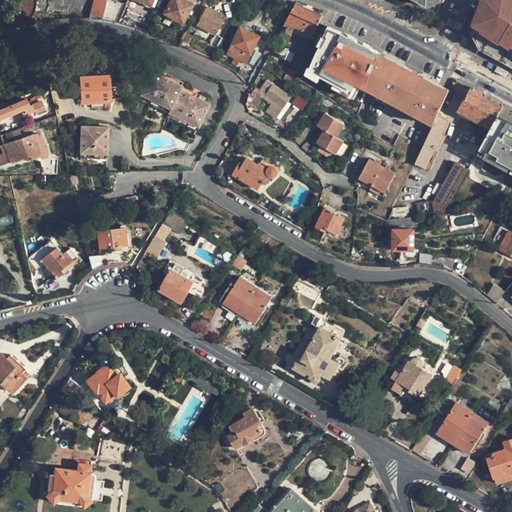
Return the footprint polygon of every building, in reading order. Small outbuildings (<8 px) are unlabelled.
[(49,0),(47,11),(74,9),(91,10),(93,0),(49,0)] [(93,0),(91,10),(90,13),(120,19),(123,11),(126,4),(126,3),(122,2),(113,0),(93,0)] [(170,0),(164,11),(182,22),(192,4),(185,0),(170,0)] [(511,29),(511,0),(481,0),(478,8),(511,29)] [(140,7),(126,4),(123,11),(137,15),(140,7)] [(313,34),(322,15),(295,4),(284,24),(292,28),(294,25),(313,34)] [(215,34),(225,16),(207,6),(197,24),(215,34)] [(498,59),(511,35),(511,29),(478,8),(474,18),(471,26),(470,31),(478,48),(498,59)] [(170,35),(173,30),(160,24),(157,29),(170,35)] [(259,35),(252,32),(241,27),(228,53),(235,57),(233,60),(238,63),(240,59),(246,62),(259,35)] [(192,36),(185,32),(178,44),(185,47),(192,36)] [(208,42),(217,47),(222,38),(215,34),(211,40),(209,39),(208,42)] [(511,35),(498,59),(511,66),(511,35)] [(359,54),(336,42),(326,61),(340,68),(335,78),(344,83),(359,54)] [(397,82),(406,66),(379,52),(365,87),(388,100),(394,88),(391,86),(393,83),(394,83),(395,81),(397,82)] [(299,65),(296,72),(294,76),(310,86),(311,86),(317,76),(299,65)] [(417,72),(406,66),(397,82),(395,81),(394,83),(393,83),(391,86),(394,88),(388,100),(399,106),(406,94),(419,102),(422,95),(416,92),(415,94),(408,90),(417,72)] [(247,83),(252,75),(242,68),(239,72),(244,78),(247,83)] [(289,86),(294,76),(296,72),(289,68),(282,81),(289,86)] [(175,92),(179,84),(153,71),(142,94),(152,99),(161,104),(171,108),(178,94),(175,92)] [(82,102),(91,102),(105,101),(110,100),(108,72),(81,74),(81,81),(74,81),(75,93),(81,93),(82,102)] [(399,106),(433,124),(438,114),(449,89),(417,72),(408,90),(415,94),(416,92),(422,95),(419,102),(406,94),(399,106)] [(317,76),(311,86),(315,89),(322,78),(317,76)] [(265,94),(269,98),(273,101),(272,104),(270,107),(280,114),(291,96),(267,79),(262,86),(267,90),(265,94)] [(316,89),(315,89),(311,86),(310,86),(306,93),(311,96),(316,89)] [(497,118),(503,105),(471,87),(458,110),(490,128),(497,118)] [(249,93),(246,102),(257,107),(261,94),(252,90),(252,93),(249,93)] [(139,99),(150,104),(152,99),(142,94),(139,99)] [(171,108),(168,113),(178,118),(188,123),(198,128),(209,104),(190,95),(189,99),(186,98),(178,94),(171,108)] [(293,101),(298,105),(303,98),(297,94),(293,101)] [(0,119),(0,117),(24,108),(30,105),(33,110),(34,113),(42,110),(39,101),(33,103),(30,104),(29,101),(27,98),(0,109),(0,119)] [(303,98),(298,105),(292,115),(297,119),(308,101),(303,98)] [(152,99),(150,104),(159,109),(161,104),(152,99)] [(161,104),(159,109),(168,113),(171,108),(161,104)] [(26,113),(33,110),(30,105),(24,108),(26,113)] [(316,123),(323,128),(334,134),(341,122),(323,111),(316,123)] [(166,118),(176,123),(178,118),(168,113),(166,118)] [(447,119),(438,114),(433,124),(415,162),(429,168),(444,136),(441,134),(447,119)] [(176,123),(186,128),(188,123),(178,118),(176,123)] [(511,126),(497,118),(477,155),(511,173),(511,126)] [(474,127),(465,122),(460,130),(462,131),(460,136),(467,140),(474,127)] [(195,133),(198,128),(188,123),(186,128),(195,133)] [(81,127),(80,152),(94,152),(107,153),(108,128),(81,127)] [(334,152),(342,139),(334,134),(323,128),(315,141),(334,152)] [(3,143),(4,145),(9,161),(10,162),(27,157),(31,156),(32,159),(42,156),(35,136),(34,133),(3,143)] [(41,134),(38,135),(35,136),(42,156),(43,158),(49,156),(41,134)] [(346,142),(342,139),(334,152),(338,155),(346,142)] [(7,162),(9,161),(4,145),(1,146),(7,162)] [(257,164),(247,158),(243,164),(239,163),(232,174),(257,188),(261,181),(264,182),(270,175),(272,176),(274,175),(275,174),(277,171),(276,169),(275,168),(273,167),(271,167),(269,168),(259,163),(257,164)] [(359,177),(372,184),(382,165),(369,158),(359,177)] [(433,203),(435,213),(444,210),(467,169),(456,162),(433,203)] [(395,172),(382,165),(372,184),(369,188),(382,195),(395,172)] [(184,180),(186,170),(163,171),(162,171),(162,181),(184,180)] [(344,217),(324,208),(316,227),(325,231),(327,227),(339,233),(342,227),(340,226),(344,217)] [(400,211),(394,208),(389,219),(392,219),(409,217),(408,211),(400,211)] [(171,211),(164,224),(172,229),(180,233),(188,221),(171,211)] [(418,217),(409,217),(392,219),(392,225),(418,223),(418,217)] [(164,224),(162,223),(155,235),(164,241),(172,229),(164,224)] [(124,236),(123,227),(99,230),(101,252),(115,250),(115,246),(123,246),(129,245),(128,236),(124,236)] [(413,229),(393,229),(392,249),(399,250),(399,255),(417,255),(417,249),(413,249),(413,229)] [(511,255),(511,232),(508,230),(499,249),(511,255)] [(163,265),(174,247),(164,241),(155,235),(143,253),(151,258),(163,265)] [(53,241),(33,253),(37,260),(57,247),(53,241)] [(67,267),(76,261),(68,250),(64,253),(59,246),(42,259),(57,279),(65,273),(63,270),(67,267)] [(71,247),(68,250),(76,261),(79,258),(71,247)] [(217,255),(222,258),(229,262),(235,254),(222,247),(217,255)] [(135,266),(140,275),(151,258),(143,253),(135,266)] [(247,260),(238,254),(232,264),(236,267),(237,265),(241,268),(247,260)] [(420,254),(420,262),(431,264),(432,255),(420,254)] [(160,289),(170,295),(172,292),(184,298),(193,282),(181,274),(185,267),(176,261),(160,289)] [(239,312),(256,286),(240,276),(235,284),(231,281),(220,300),(239,312)] [(297,280),(291,290),(315,302),(320,292),(297,280)] [(272,296),(256,286),(239,312),(259,324),(270,307),(267,304),(272,296)] [(181,302),(184,298),(172,292),(170,295),(181,302)] [(218,309),(207,303),(200,314),(211,320),(218,309)] [(303,356),(300,354),(293,367),(309,376),(311,379),(315,381),(319,381),(321,378),(321,373),(329,378),(337,363),(329,358),(345,330),(324,319),(306,350),(303,356)] [(8,358),(1,353),(0,353),(0,386),(4,382),(14,392),(27,377),(23,373),(27,368),(11,354),(8,358)] [(388,374),(397,379),(409,360),(400,355),(388,374)] [(412,357),(409,360),(397,379),(391,389),(398,393),(402,387),(403,384),(410,388),(409,391),(418,396),(432,374),(425,369),(424,362),(422,359),(418,357),(416,357),(412,357)] [(107,400),(108,399),(116,393),(118,395),(131,386),(122,373),(121,374),(111,362),(105,367),(104,366),(97,370),(98,372),(89,379),(99,392),(100,391),(107,400)] [(442,378),(452,385),(457,378),(446,372),(442,378)] [(83,387),(69,378),(61,391),(69,395),(75,399),(83,387)] [(457,378),(452,385),(450,388),(456,392),(463,382),(457,378)] [(451,399),(456,392),(450,388),(446,395),(451,399)] [(120,398),(118,395),(116,393),(108,399),(112,404),(120,398)] [(96,412),(75,399),(69,395),(59,410),(81,424),(84,420),(89,423),(96,412)] [(499,416),(505,419),(511,407),(511,396),(499,416)] [(470,451),(476,440),(482,432),(485,434),(491,424),(457,402),(452,411),(448,409),(436,428),(439,431),(438,433),(470,451)] [(257,424),(260,422),(252,408),(245,413),(245,415),(231,424),(232,426),(228,428),(226,434),(233,447),(236,447),(242,443),(243,444),(253,438),(252,437),(261,432),(257,424)] [(480,442),(485,434),(482,432),(476,440),(480,442)] [(411,451),(421,457),(432,439),(422,433),(411,451)] [(493,478),(495,477),(511,471),(511,438),(503,441),(506,449),(492,453),(493,456),(487,457),(493,478)] [(471,474),(477,463),(466,457),(460,467),(471,474)] [(80,500),(86,506),(93,500),(90,496),(92,465),(80,463),(79,470),(57,468),(56,474),(51,474),(49,495),(55,502),(60,498),(80,500)] [(511,478),(511,471),(495,477),(497,483),(511,478)] [(291,490),(272,511),(308,511),(312,508),(291,490)] [(251,511),(258,505),(260,503),(253,495),(236,511),(251,511)] [(361,511),(356,508),(353,511),(375,511),(370,501),(361,505),(364,511),(363,511),(361,511)]
